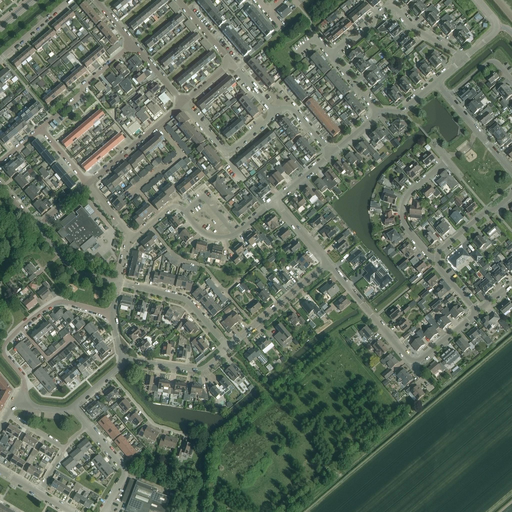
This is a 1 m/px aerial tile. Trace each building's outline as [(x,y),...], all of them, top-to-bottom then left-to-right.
[(158,10),(163,5),(159,0),(154,4),(158,10)] [(201,7),(204,11),(212,5),(208,0),(201,7)] [(245,0),(237,0),(236,1),(239,5),(237,7),(240,10),(245,5),(243,2),(245,0)] [(424,5),(420,1),(421,0),(416,0),(413,3),(415,5),(410,9),(414,13),(422,7),(424,5)] [(365,3),(363,1),(359,5),(366,13),(370,9),(365,3)] [(84,11),(89,7),(85,2),(80,6),(84,11)] [(122,8),(118,3),(113,7),(117,12),(120,10),(122,12),(125,15),(127,13),(124,10),(123,8),(122,8)] [(153,14),(158,10),(154,4),(149,9),(153,14)] [(283,19),(287,16),(291,12),(285,4),(277,11),(283,19)] [(359,5),(359,4),(355,8),(362,16),(366,13),(359,5)] [(212,5),(204,11),(208,15),(215,9),(212,5)] [(425,11),(426,10),(427,9),(424,5),(422,7),(414,13),(418,17),(425,11)] [(243,14),(245,12),(248,16),(256,10),(252,6),(248,9),(246,6),(241,11),(243,14)] [(88,16),(93,11),(89,7),(84,11),(88,16)] [(429,23),(436,16),(439,13),(434,7),(432,8),(428,12),(430,15),(425,18),(429,23)] [(358,20),(362,16),(355,8),(351,11),(358,20)] [(148,18),(153,14),(149,9),(144,13),(148,18)] [(208,15),(211,19),(219,13),(215,9),(208,15)] [(256,10),(248,16),(252,20),(259,14),(256,10)] [(70,20),(71,19),(75,16),(71,11),(66,15),(70,20)] [(92,20),(97,16),(93,11),(88,16),(92,20)] [(354,23),(358,20),(351,11),(346,15),(354,23)] [(143,22),(148,18),(144,13),(139,17),(143,22)] [(219,13),(211,19),(215,23),(222,17),(219,13)] [(259,14),(252,20),(255,25),(263,18),(259,14)] [(65,24),(70,20),(66,15),(61,19),(65,24)] [(179,24),(180,23),(184,20),(180,15),(175,19),(179,24)] [(96,25),(97,24),(101,21),(97,16),(92,20),(96,25)] [(432,27),(440,20),(436,16),(429,23),(432,27)] [(451,19),(449,16),(443,22),(444,24),(440,28),(444,32),(451,25),(454,23),(451,19)] [(138,27),(143,22),(139,17),(134,21),(138,27)] [(224,26),(230,22),(228,19),(226,21),(222,17),(215,23),(219,27),(222,24),(224,26)] [(263,18),(255,25),(259,29),(266,23),(263,18)] [(346,20),(345,18),(340,21),(347,29),(352,26),(347,20),(346,20)] [(61,28),(65,24),(61,19),(57,23),(61,28)] [(174,28),(179,24),(175,19),(170,23),(174,28)] [(133,31),(138,27),(134,21),(129,25),(133,31)] [(340,21),(336,25),(338,27),(343,33),(347,29),(340,21)] [(386,22),(378,29),(380,32),(388,30),(390,33),(398,26),(394,21),(389,25),(386,22)] [(230,22),(224,26),(226,29),(222,32),(226,36),(233,30),(235,29),(232,24),(230,22)] [(56,32),(61,28),(57,23),(52,27),(55,31),(56,32)] [(101,32),(106,27),(102,23),(97,27),(101,32)] [(169,32),(174,28),(170,23),(165,27),(169,32)] [(266,23),(259,29),(262,33),(270,27),(266,23)] [(458,27),(454,23),(451,25),(444,32),(447,36),(456,29),(455,28),(458,27)] [(338,27),(336,25),(332,29),(338,37),(343,33),(338,27)] [(394,41),(399,37),(398,35),(402,31),(398,26),(390,33),(394,38),(392,39),(394,41)] [(462,27),(457,31),(459,33),(455,37),(458,41),(466,35),(469,32),(466,28),(464,26),(462,27)] [(101,32),(105,37),(110,32),(106,27),(101,32)] [(171,35),(169,32),(165,27),(160,32),(164,37),(167,35),(168,37),(169,36),(172,40),(174,38),(171,35)] [(270,27),(262,33),(266,37),(264,39),(266,41),(272,37),(269,34),(273,31),(270,27)] [(332,29),(331,28),(327,31),(324,35),(329,41),(332,39),(334,41),(338,37),(332,29)] [(51,39),(56,35),(55,34),(51,30),(47,34),(51,39)] [(226,36),(230,40),(237,34),(233,30),(226,36)] [(106,43),(109,41),(114,37),(110,32),(105,37),(107,39),(104,41),(106,43)] [(169,42),(164,37),(160,32),(155,36),(159,41),(162,38),(167,44),(169,42)] [(466,35),(458,41),(462,45),(466,41),(468,44),(473,39),(471,37),(472,36),(469,32),(466,35)] [(191,38),(195,43),(200,38),(196,33),(191,38)] [(46,43),(51,39),(47,34),(42,38),(46,43)] [(230,40),(233,44),(240,38),(237,34),(230,40)] [(154,45),(159,41),(155,36),(150,40),(154,45)] [(410,40),(406,36),(401,39),(399,37),(394,41),(396,44),(398,42),(402,47),(404,46),(410,40)] [(115,44),(117,42),(118,41),(114,37),(109,41),(113,46),(115,44)] [(42,47),(46,43),(42,38),(37,42),(42,47)] [(186,42),(190,47),(195,43),(191,38),(186,42)] [(244,42),(240,38),(233,44),(237,49),(244,42)] [(406,55),(413,50),(411,48),(416,44),(411,39),(410,40),(404,46),(408,50),(405,53),(406,55)] [(149,49),(153,46),(154,45),(150,40),(145,44),(149,49)] [(37,51),(42,47),(37,42),(33,46),(37,51)] [(181,46),(185,51),(190,47),(186,42),(181,46)] [(237,49),(240,53),(247,47),(244,42),(237,49)] [(181,46),(176,50),(180,55),(185,51),(181,46)] [(30,56),(35,52),(31,47),(26,51),(30,56)] [(101,56),(105,52),(102,48),(101,47),(96,51),(101,56)] [(247,47),(240,53),(244,57),(248,54),(250,56),(255,52),(255,51),(253,49),(251,51),(247,47)] [(362,55),(364,54),(358,47),(347,56),(351,61),(355,57),(357,59),(362,55)] [(180,65),(185,61),(180,55),(176,50),(171,54),(175,60),(178,58),(179,60),(177,62),(180,65)] [(26,60),(30,56),(26,51),(21,55),(26,60)] [(96,60),(101,56),(96,51),(92,55),(96,60)] [(206,56),(211,61),(216,57),(211,52),(206,56)] [(435,68),(441,64),(437,59),(440,57),(435,52),(430,56),(432,58),(429,61),(435,68)] [(311,64),(320,57),(316,53),(310,58),(312,61),(310,63),(311,64)] [(358,69),(366,63),(363,59),(364,58),(363,57),(366,55),(364,53),(364,54),(362,55),(357,59),(359,61),(355,65),(358,69)] [(177,62),(175,60),(171,54),(166,59),(170,64),(173,61),(175,63),(172,66),(175,69),(177,67),(180,65),(177,62)] [(21,64),(26,60),(21,55),(17,59),(21,64)] [(91,64),(96,60),(92,55),(87,59),(91,64)] [(135,55),(128,62),(131,66),(133,68),(131,70),(133,72),(137,69),(140,67),(142,65),(143,64),(135,55)] [(206,66),(211,61),(206,56),(201,60),(206,66)] [(317,67),(323,61),(320,57),(311,64),(313,66),(315,64),(317,67)] [(16,68),(20,65),(21,64),(17,59),(12,63),(16,68)] [(87,68),(91,64),(87,59),(82,63),(83,64),(87,68)] [(161,63),(165,68),(170,64),(166,59),(161,63)] [(256,62),(253,59),(247,63),(251,68),(259,61),(258,59),(256,60),(256,61),(256,62)] [(426,76),(431,72),(427,68),(429,66),(424,59),(419,64),(422,67),(419,69),(426,76)] [(201,60),(196,65),(201,70),(203,67),(208,73),(210,71),(206,66),(201,60)] [(255,72),(260,67),(258,65),(261,63),(259,61),(251,68),(255,72)] [(318,73),(327,66),(323,61),(317,67),(319,69),(317,71),(318,73)] [(366,63),(358,69),(362,73),(366,70),(368,72),(373,68),(374,67),(376,65),(374,63),(371,65),(368,61),(366,63)] [(127,70),(124,67),(121,64),(116,68),(121,74),(118,77),(122,82),(122,81),(130,74),(127,70)] [(196,74),(201,70),(196,65),(191,69),(196,74)] [(324,75),(330,70),(327,66),(318,73),(320,74),(322,73),(324,75)] [(82,76),(86,72),(83,68),(82,67),(77,70),(82,76)] [(262,69),(260,67),(255,72),(258,76),(266,69),(264,67),(262,69)] [(366,78),(369,82),(377,76),(380,73),(374,67),(373,68),(368,72),(370,74),(366,78)] [(416,85),(421,81),(417,75),(419,74),(414,68),(409,72),(412,75),(409,77),(416,85)] [(9,74),(5,69),(4,70),(1,72),(0,73),(7,81),(10,79),(11,80),(16,77),(11,71),(9,74)] [(191,69),(186,73),(191,78),(196,74),(191,69)] [(262,80),(267,75),(265,73),(268,71),(266,69),(258,76),(262,80)] [(77,80),(82,76),(77,70),(73,74),(77,80)] [(137,75),(134,78),(139,83),(146,77),(147,78),(150,76),(151,75),(147,70),(142,74),(141,72),(137,75)] [(328,82),(330,80),(336,75),(332,71),(326,76),(328,78),(326,80),(328,82)] [(117,79),(112,73),(106,78),(109,82),(111,85),(114,88),(122,82),(118,77),(118,78),(117,79)] [(186,82),(191,78),(186,73),(181,77),(186,82)] [(377,83),(379,85),(381,83),(385,79),(380,73),(377,76),(369,82),(373,86),(377,83)] [(490,89),(496,84),(494,81),(499,78),(494,73),(487,79),(489,82),(486,85),(490,89)] [(32,77),(29,74),(25,77),(30,82),(34,79),(32,77)] [(72,84),(77,80),(73,74),(68,78),(72,84)] [(269,78),(267,75),(262,80),(265,84),(273,77),(272,75),(269,78)] [(331,86),(339,79),(336,75),(330,80),(332,82),(329,84),(331,86)] [(231,86),(235,83),(230,76),(225,80),(231,86)] [(288,85),(293,80),(290,76),(284,81),(288,85)] [(404,76),(399,80),(402,83),(399,85),(403,89),(406,93),(411,89),(409,86),(411,84),(409,82),(406,78),(404,76)] [(181,87),(186,82),(181,77),(176,81),(181,87)] [(273,81),(275,79),(273,77),(265,84),(269,88),(274,83),(272,81),(273,80),(273,81)] [(68,87),(72,84),(68,78),(63,82),(65,84),(68,87)] [(127,93),(132,89),(129,85),(131,83),(127,78),(119,85),(127,93)] [(337,88),(343,83),(339,79),(331,86),(332,88),(335,86),(337,88)] [(229,93),(233,89),(231,86),(225,80),(221,83),(227,90),(229,93)] [(291,90),(297,85),(293,80),(288,85),(291,90)] [(105,87),(100,81),(94,86),(100,93),(102,91),(103,92),(105,91),(106,92),(104,94),(105,96),(111,90),(107,86),(105,87)] [(151,100),(153,98),(155,97),(153,94),(159,89),(155,83),(148,89),(150,90),(145,95),(150,101),(151,100)] [(221,83),(217,87),(223,93),(225,96),(229,93),(227,90),(221,83)] [(338,94),(346,87),(343,83),(337,88),(339,91),(336,92),(338,94)] [(376,87),(372,91),(374,93),(378,89),(383,85),(381,83),(379,85),(376,87)] [(61,93),(66,89),(61,84),(57,88),(61,93)] [(295,94),(300,89),(297,85),(291,90),(295,94)] [(507,88),(505,85),(500,89),(497,86),(492,90),(497,95),(499,93),(502,96),(509,89),(508,87),(507,88)] [(389,89),(385,92),(388,95),(395,103),(400,98),(396,94),(399,92),(394,86),(390,90),(389,89)] [(219,97),(223,93),(217,87),(213,90),(219,97)] [(344,97),(350,91),(346,87),(338,94),(339,96),(342,94),(344,97)] [(57,97),(61,93),(57,88),(52,92),(57,97)] [(470,92),(467,88),(459,95),(464,101),(470,95),(472,98),(477,94),(473,89),(470,92)] [(164,104),(169,99),(164,93),(166,91),(164,89),(160,92),(162,95),(158,98),(160,100),(164,104)] [(298,98),(304,93),(300,89),(295,94),(298,98)] [(506,106),(511,102),(508,99),(511,95),(511,93),(511,92),(511,91),(509,89),(502,96),(504,99),(502,101),(506,106)] [(138,106),(144,100),(142,98),(141,96),(143,95),(143,94),(144,93),(140,90),(137,93),(139,95),(133,100),(136,104),(138,106)] [(214,100),(219,97),(213,90),(209,94),(214,100)] [(52,101),(57,97),(52,92),(47,96),(52,101)] [(477,101),(484,95),(481,92),(479,94),(474,98),(477,101)] [(122,99),(118,94),(117,93),(114,95),(112,93),(108,97),(110,99),(108,101),(113,106),(122,99)] [(302,102),(306,99),(307,97),(304,93),(298,98),(302,102)] [(210,104),(214,100),(209,94),(205,97),(210,104)] [(345,105),(354,98),(350,94),(344,99),(346,101),(344,103),(345,105)] [(475,101),(468,107),(474,114),(479,110),(480,112),(483,110),(481,108),(484,106),(481,102),(486,98),(484,95),(477,101),(476,100),(475,101)] [(47,105),(52,101),(47,96),(43,100),(47,105)] [(247,99),(245,96),(239,101),(242,105),(249,99),(248,98),(247,99)] [(208,110),(212,106),(210,104),(205,97),(200,101),(208,110)] [(155,104),(157,103),(153,98),(151,100),(153,102),(151,103),(147,106),(155,115),(160,111),(155,104)] [(316,102),(312,98),(305,104),(308,108),(316,102)] [(351,107),(357,102),(354,98),(345,105),(347,107),(349,105),(351,107)] [(246,110),(252,105),(250,102),(251,101),(249,99),(242,105),(246,110)] [(43,109),(37,102),(35,100),(30,104),(38,113),(39,112),(40,112),(42,110),(42,109),(43,109)] [(208,110),(200,101),(196,104),(202,111),(204,109),(206,112),(208,110)] [(318,105),(316,102),(308,108),(312,112),(319,106),(321,104),(321,103),(318,105)] [(352,113),(361,106),(357,102),(351,107),(353,110),(351,111),(352,113)] [(38,113),(30,104),(26,107),(34,116),(35,115),(35,116),(38,113)] [(129,108),(127,105),(121,110),(123,112),(121,114),(124,117),(126,116),(126,117),(128,119),(130,118),(129,118),(134,114),(137,112),(134,108),(132,109),(131,107),(129,108)] [(254,107),(252,105),(246,110),(249,114),(256,108),(255,106),(254,107)] [(315,116),(323,110),(319,106),(312,112),(315,116)] [(358,116),(364,110),(361,106),(352,113),(354,115),(356,113),(358,116)] [(31,119),(34,117),(33,117),(34,116),(26,107),(22,111),(29,120),(31,119)] [(143,123),(149,118),(144,113),(146,111),(143,107),(140,109),(141,110),(135,115),(137,117),(140,119),(143,123)] [(484,126),(488,122),(492,119),(490,116),(493,113),(488,107),(482,112),(484,115),(479,120),(484,126)] [(253,118),(259,113),(257,110),(258,109),(256,108),(249,114),(253,118)] [(319,121),(326,114),(323,110),(315,116),(319,121)] [(29,120),(22,111),(17,115),(21,119),(25,124),(26,123),(27,123),(29,121),(29,120)] [(99,120),(101,119),(104,116),(100,111),(94,115),(99,120)] [(179,123),(186,116),(183,112),(175,118),(179,123)] [(323,125),(330,119),(326,114),(319,121),(323,125)] [(93,125),(99,120),(94,115),(89,120),(93,125)] [(182,127),(187,123),(190,121),(186,116),(179,123),(182,126),(182,127)] [(278,123),(282,127),(290,120),(290,119),(287,119),(285,117),(283,119),(281,116),(276,121),(278,123)] [(141,127),(134,119),(132,117),(130,118),(132,120),(132,121),(126,127),(124,124),(121,126),(125,131),(128,129),(132,134),(141,127)] [(25,124),(21,119),(17,123),(22,130),(24,129),(27,127),(26,126),(27,126),(25,124)] [(326,129),(333,123),(330,119),(323,125),(326,129)] [(88,130),(93,125),(89,120),(83,124),(88,130)] [(239,120),(235,123),(240,129),(244,125),(241,121),(239,120)] [(285,132),(292,125),(291,123),(291,121),(290,120),(282,127),(285,132)] [(399,133),(407,126),(407,125),(403,121),(396,121),(391,125),(392,126),(389,129),(392,132),(394,134),(397,132),(399,133)] [(497,124),(495,121),(489,126),(491,129),(490,130),(489,131),(491,133),(492,133),(493,135),(501,128),(497,124)] [(22,130),(17,123),(12,126),(18,133),(19,132),(20,133),(22,130)] [(183,133),(190,126),(187,123),(182,127),(182,126),(179,128),(183,133)] [(235,123),(231,127),(236,132),(240,129),(235,123)] [(330,133),(337,127),(333,123),(326,129),(330,133)] [(82,134),(88,130),(83,124),(78,129),(82,134)] [(288,136),(297,128),(294,127),(292,125),(285,132),(288,136)] [(15,136),(18,134),(18,133),(12,126),(8,130),(14,137),(15,136)] [(186,136),(194,130),(190,126),(183,133),(186,136)] [(228,127),(226,129),(227,130),(232,136),(236,132),(231,127),(229,128),(228,127)] [(333,137),(340,131),(337,127),(330,133),(333,137)] [(292,140),(300,134),(298,131),(298,129),(297,128),(288,136),(292,140)] [(379,128),(374,132),(381,140),(383,138),(389,141),(393,138),(386,130),(383,132),(379,128)] [(498,142),(506,135),(501,128),(493,135),(495,137),(494,137),(496,140),(497,139),(498,141),(498,142)] [(77,139),(82,134),(78,129),(72,134),(77,139)] [(11,140),(14,138),(13,137),(14,137),(8,130),(4,134),(9,141),(11,140)] [(190,140),(191,139),(197,134),(194,130),(186,136),(190,140)] [(225,132),(222,134),(227,139),(232,136),(227,130),(225,132)] [(3,134),(1,131),(0,131),(0,138),(1,139),(5,144),(6,143),(7,144),(9,141),(4,134),(3,134)] [(271,131),(267,135),(271,140),(273,139),(276,137),(274,135),(271,131)] [(161,144),(162,144),(160,142),(164,139),(158,132),(154,135),(155,137),(161,144)] [(375,148),(377,146),(376,144),(381,140),(374,132),(369,136),(373,141),(371,143),(374,146),(375,148)] [(195,143),(202,137),(198,133),(197,134),(191,139),(195,143)] [(403,138),(404,137),(402,133),(396,137),(400,143),(404,140),(403,138)] [(71,144),(77,139),(72,134),(67,138),(71,144)] [(119,144),(124,139),(120,134),(114,139),(119,144)] [(267,135),(262,138),(267,144),(269,142),(270,143),(272,141),(271,140),(267,135)] [(506,147),(510,143),(511,141),(510,139),(506,135),(498,142),(500,144),(499,144),(501,147),(502,146),(504,144),(506,147)] [(157,148),(161,144),(155,137),(151,140),(157,148)] [(198,147),(205,141),(202,137),(195,143),(198,147)] [(299,147),(307,140),(307,139),(304,139),(302,137),(295,143),(299,147)] [(66,148),(71,144),(67,138),(61,143),(66,148)] [(262,138),(258,142),(263,147),(265,146),(267,144),(262,138)] [(36,149),(42,145),(37,139),(32,144),(36,149)] [(113,148),(119,144),(114,139),(109,143),(113,148)] [(400,145),(399,144),(395,139),(391,143),(395,147),(396,149),(400,145)] [(153,151),(157,148),(151,140),(147,144),(153,151)] [(302,152),(309,145),(308,143),(308,141),(307,140),(299,147),(302,152)] [(258,142),(254,145),(259,151),(261,149),(263,147),(258,142)] [(361,154),(362,153),(365,156),(369,153),(372,157),(376,154),(370,147),(367,144),(365,145),(362,142),(355,148),(361,154)] [(108,153),(113,148),(109,143),(103,148),(108,153)] [(200,154),(201,152),(207,147),(204,143),(196,149),(200,154)] [(150,154),(153,151),(147,144),(143,147),(150,154)] [(41,155),(46,150),(42,145),(36,149),(41,155)] [(254,145),(250,149),(255,154),(259,151),(254,145)] [(306,156),(314,148),(311,147),(309,145),(302,152),(306,156)] [(205,156),(212,150),(208,146),(207,147),(201,152),(205,156)] [(146,157),(150,154),(143,147),(140,150),(146,157)] [(26,157),(31,153),(30,152),(27,148),(22,152),(25,156),(26,157)] [(102,158),(108,153),(103,148),(98,152),(102,158)] [(309,160),(313,157),(317,154),(315,151),(315,149),(314,148),(306,156),(309,160)] [(250,149),(246,152),(251,158),(253,156),(254,157),(256,155),(255,154),(250,149)] [(46,160),(51,156),(46,150),(41,155),(46,160)] [(208,160),(215,154),(212,150),(205,156),(208,160)] [(141,162),(141,161),(145,158),(139,151),(134,154),(141,162)] [(97,162),(102,158),(98,152),(92,157),(97,162)] [(246,152),(242,156),(246,161),(248,160),(250,158),(251,158),(246,152)] [(358,156),(356,158),(351,152),(345,157),(352,165),(357,161),(359,164),(362,161),(358,156)] [(432,161),(435,159),(429,152),(425,156),(421,159),(423,162),(426,166),(426,165),(427,165),(429,164),(429,163),(432,161)] [(138,167),(137,165),(141,162),(134,154),(130,158),(132,159),(138,167)] [(211,164),(218,157),(215,154),(208,160),(211,164)] [(13,163),(11,161),(2,169),(6,173),(11,169),(12,168),(22,160),(23,159),(20,155),(17,158),(18,159),(13,163)] [(293,172),(298,168),(294,163),(296,161),(291,155),(288,157),(291,160),(287,164),(293,172)] [(50,166),(52,165),(56,161),(51,156),(46,160),(50,166)] [(242,156),(237,159),(242,165),(244,163),(245,164),(246,164),(247,163),(246,161),(242,156)] [(91,167),(97,162),(92,157),(87,162),(91,167)] [(222,166),(220,163),(222,162),(218,157),(211,164),(209,165),(211,167),(212,165),(214,167),(217,171),(222,166)] [(134,170),(138,167),(132,159),(128,163),(131,166),(134,170)] [(237,159),(233,163),(238,168),(242,165),(237,159)] [(6,173),(11,178),(16,173),(14,171),(22,164),(24,163),(22,160),(12,168),(11,169),(6,173)] [(343,165),(339,161),(333,166),(340,174),(345,170),(349,175),(353,172),(348,167),(345,163),(343,165)] [(86,172),(91,167),(87,162),(81,166),(86,172)] [(128,173),(132,169),(126,162),(121,165),(128,173)] [(57,173),(62,169),(57,163),(53,167),(52,168),(57,173)] [(405,170),(412,178),(418,173),(417,172),(421,169),(416,163),(410,168),(409,167),(405,170)] [(293,172),(287,164),(282,168),(280,165),(278,168),(283,173),(285,171),(289,175),(293,172)] [(124,176),(128,173),(121,165),(118,169),(124,176)] [(279,183),(284,179),(280,175),(283,173),(278,168),(277,166),(275,169),(277,172),(273,176),(279,183)] [(200,180),(204,177),(201,173),(197,168),(192,172),(194,174),(200,180)] [(61,179),(66,174),(62,169),(57,173),(61,179)] [(120,179),(124,176),(118,169),(114,172),(116,175),(120,179)] [(332,188),(337,184),(334,180),(337,178),(330,169),(324,174),(330,181),(328,183),(332,188)] [(168,179),(173,175),(169,170),(164,174),(168,179)] [(261,170),(258,172),(260,174),(263,178),(266,181),(268,178),(269,179),(268,179),(275,187),(279,183),(273,176),(271,173),(268,176),(269,176),(268,176),(267,177),(261,170)] [(449,175),(446,171),(441,176),(442,178),(437,182),(442,188),(447,184),(452,189),(458,185),(450,176),(451,175),(450,174),(449,175)] [(14,179),(18,184),(23,180),(27,177),(29,175),(27,172),(22,177),(20,174),(14,179)] [(188,175),(195,184),(200,180),(194,174),(192,172),(190,174),(188,175)] [(66,184),(71,180),(66,174),(61,179),(66,184)] [(120,179),(116,175),(112,178),(118,185),(122,182),(120,179)] [(191,188),(195,184),(188,175),(186,177),(188,179),(185,181),(191,188)] [(404,184),(408,179),(403,175),(399,180),(398,178),(392,184),(400,191),(405,185),(404,184)] [(220,180),(217,176),(210,182),(214,187),(224,179),(223,178),(220,180)] [(18,184),(22,189),(28,184),(26,181),(28,179),(27,177),(23,180),(18,184)] [(114,188),(118,185),(112,178),(108,181),(113,187),(114,188)] [(266,195),(270,191),(266,186),(268,184),(265,181),(266,181),(263,178),(259,182),(262,185),(261,186),(259,187),(266,195)] [(326,185),(320,178),(314,183),(317,187),(320,190),(322,193),(328,188),(330,190),(332,188),(328,183),(326,185)] [(109,190),(113,187),(108,181),(107,179),(103,183),(106,186),(101,190),(103,193),(107,190),(108,189),(109,190)] [(187,191),(191,188),(185,181),(184,179),(181,181),(179,183),(187,191)] [(219,192),(226,186),(223,183),(225,181),(224,179),(214,187),(215,188),(215,187),(219,192)] [(71,190),(76,185),(71,180),(66,184),(71,190)] [(182,195),(187,191),(179,183),(175,187),(179,191),(182,195)] [(176,191),(169,184),(167,186),(166,184),(164,185),(172,194),(176,191)] [(28,196),(40,187),(38,185),(35,187),(34,185),(32,185),(30,186),(24,192),(28,196)] [(172,194),(164,185),(162,187),(164,189),(161,191),(164,193),(168,198),(172,194)] [(228,189),(226,186),(219,192),(223,196),(222,197),(223,197),(232,189),(231,187),(228,189)] [(257,189),(254,186),(249,190),(254,195),(257,193),(261,199),(266,195),(259,187),(257,189)] [(434,190),(430,186),(425,190),(424,190),(422,191),(423,192),(422,193),(425,196),(427,198),(433,193),(437,197),(441,193),(440,192),(437,188),(434,190)] [(42,188),(40,187),(28,196),(33,201),(36,198),(38,196),(37,194),(39,191),(42,188)] [(311,204),(318,199),(308,187),(302,192),(311,204)] [(227,202),(234,196),(231,192),(233,190),(232,189),(223,197),(227,202)] [(395,205),(397,197),(392,195),(393,192),(384,189),(383,193),(386,194),(384,202),(395,205)] [(166,204),(170,200),(168,198),(164,193),(160,196),(166,204)] [(257,202),(251,195),(248,198),(246,195),(244,196),(252,206),(257,202)] [(162,207),(166,204),(160,196),(156,200),(162,207)] [(252,206),(244,196),(243,198),(245,200),(242,203),(247,210),(252,206)] [(305,203),(301,197),(298,200),(296,198),(290,202),(297,210),(302,206),(302,205),(305,203)] [(115,208),(123,202),(119,198),(112,204),(115,208)] [(477,206),(472,200),(470,198),(469,198),(468,198),(466,200),(466,201),(463,203),(465,205),(463,206),(469,214),(472,211),(477,206)] [(43,204),(48,200),(47,199),(42,203),(39,200),(33,205),(37,210),(43,204)] [(52,205),(49,201),(48,201),(48,200),(43,204),(37,210),(41,215),(47,209),(45,207),(47,205),(50,207),(52,205)] [(158,210),(162,207),(156,200),(152,203),(158,210)] [(420,208),(421,202),(414,201),(414,205),(415,205),(415,207),(411,206),(410,215),(421,216),(422,208),(420,208)] [(119,212),(119,211),(126,206),(123,202),(115,208),(119,212)] [(247,210),(242,203),(239,206),(236,203),(235,205),(243,214),(243,213),(247,210)] [(88,204),(84,208),(90,216),(95,212),(88,204)] [(150,215),(153,211),(154,211),(147,204),(144,207),(150,215)] [(238,218),(243,214),(235,205),(233,206),(235,208),(232,211),(238,218)] [(456,225),(463,219),(458,213),(461,211),(457,206),(452,210),(454,212),(453,213),(453,214),(451,216),(457,224),(456,225)] [(104,233),(82,207),(76,212),(75,212),(78,215),(76,217),(72,213),(60,223),(63,228),(57,233),(58,233),(63,238),(63,239),(65,237),(71,245),(69,246),(69,247),(70,246),(75,252),(74,252),(75,253),(80,248),(84,252),(84,251),(96,241),(96,242),(97,241),(95,239),(97,237),(98,239),(98,238),(104,233),(104,234),(104,233)] [(146,218),(150,215),(144,207),(140,211),(146,218)] [(142,221),(146,218),(140,211),(136,214),(142,221)] [(392,217),(391,211),(384,212),(385,218),(384,218),(385,226),(395,224),(394,216),(392,217)] [(332,219),(335,217),(332,213),(324,219),(327,222),(331,218),(332,219)] [(143,223),(142,221),(136,214),(135,215),(137,216),(133,219),(134,221),(129,225),(132,227),(136,223),(139,226),(143,223)] [(273,230),(278,226),(275,223),(277,221),(273,215),(265,222),(269,227),(270,227),(273,230)] [(324,220),(319,215),(315,217),(312,219),(312,220),(309,223),(314,229),(324,220)] [(171,227),(179,220),(175,216),(170,221),(168,219),(163,223),(165,225),(168,223),(171,227)] [(443,236),(449,231),(447,229),(450,226),(444,218),(437,224),(439,227),(437,228),(443,236)] [(174,235),(178,232),(176,229),(182,224),(179,220),(171,227),(168,229),(172,233),(167,236),(169,239),(174,235)] [(495,228),(492,225),(485,231),(490,238),(497,231),(500,235),(502,233),(497,226),(495,228)] [(331,228),(329,229),(327,226),(320,233),(324,237),(326,235),(330,239),(336,233),(339,231),(336,228),(333,230),(331,228)] [(432,245),(437,240),(433,235),(435,233),(432,229),(430,226),(427,229),(430,233),(425,237),(432,245)] [(182,239),(189,233),(186,229),(180,234),(178,232),(174,235),(176,238),(177,239),(180,237),(182,239)] [(290,234),(286,229),(281,233),(279,231),(274,235),(276,237),(279,235),(283,240),(286,237),(290,234)] [(398,237),(395,231),(394,231),(392,229),(383,234),(387,240),(390,238),(392,242),(394,244),(403,239),(401,235),(398,237)] [(339,244),(335,247),(340,253),(343,250),(348,246),(343,240),(345,239),(344,238),(350,233),(347,230),(342,235),(341,235),(339,237),(335,240),(339,244)] [(154,244),(155,244),(153,242),(157,239),(151,231),(147,235),(148,237),(154,244)] [(258,238),(253,232),(248,235),(255,243),(259,240),(261,243),(264,241),(260,236),(258,238)] [(184,248),(189,244),(187,242),(193,237),(189,233),(182,239),(184,241),(181,244),(184,248)] [(251,251),(254,249),(251,246),(255,243),(248,235),(244,239),(250,245),(247,247),(251,251)] [(482,238),(480,236),(473,241),(480,249),(484,246),(486,248),(492,244),(489,241),(486,237),(484,239),(483,238),(482,238)] [(150,247),(154,244),(148,237),(144,240),(150,247)] [(144,253),(144,252),(147,251),(147,250),(150,247),(144,240),(140,243),(142,245),(140,247),(144,253)] [(200,252),(202,242),(197,241),(195,249),(193,248),(191,254),(194,255),(197,255),(198,251),(200,252)] [(301,247),(296,241),(291,246),(289,243),(285,247),(283,248),(286,252),(290,248),(294,253),(301,247)] [(207,258),(209,252),(206,251),(207,244),(202,242),(200,252),(205,253),(204,257),(207,258)] [(245,248),(240,243),(236,246),(242,253),(242,254),(244,256),(248,253),(249,253),(251,251),(247,247),(245,248)] [(414,254),(412,251),(410,249),(412,248),(407,243),(400,249),(404,254),(405,254),(409,258),(414,254)] [(388,256),(395,249),(391,244),(384,251),(388,256)] [(215,260),(218,246),(213,245),(212,253),(209,252),(207,258),(215,260)] [(223,262),(223,261),(225,256),(222,255),(224,248),(218,246),(215,260),(220,261),(223,262)] [(236,264),(241,260),(238,257),(242,254),(242,253),(236,246),(232,249),(237,255),(232,260),(235,263),(236,264)] [(141,259),(141,258),(142,259),(144,259),(145,254),(144,254),(144,253),(140,247),(138,248),(137,252),(133,251),(131,257),(133,257),(141,259)] [(358,250),(356,248),(354,249),(351,252),(353,255),(348,259),(353,266),(355,265),(356,265),(356,264),(359,261),(361,264),(359,265),(360,265),(363,262),(366,260),(364,257),(358,250)] [(470,257),(465,251),(463,249),(461,251),(459,253),(458,254),(458,255),(456,256),(450,261),(456,268),(470,257)] [(477,262),(482,257),(476,250),(471,255),(477,262)] [(294,260),(289,264),(287,266),(290,269),(292,267),(293,268),(299,263),(301,265),(299,267),(303,272),(306,269),(313,263),(310,259),(309,259),(306,255),(304,256),(302,253),(294,260)] [(420,262),(415,257),(410,262),(420,273),(423,270),(427,267),(421,261),(420,262)] [(406,258),(398,265),(401,269),(409,262),(406,258)] [(511,265),(507,260),(503,263),(502,262),(500,264),(504,268),(506,267),(511,272),(511,271),(511,265)] [(370,263),(364,268),(367,271),(367,270),(369,273),(364,276),(370,283),(374,279),(382,289),(392,280),(387,275),(388,274),(386,271),(385,272),(381,268),(377,271),(370,263)] [(31,281),(33,280),(37,277),(34,274),(37,272),(30,264),(24,269),(31,276),(28,278),(31,281)] [(502,280),(506,276),(501,270),(504,268),(500,264),(497,266),(498,267),(494,270),(502,280)] [(286,284),(291,280),(287,275),(289,273),(286,269),(284,267),(281,269),(285,273),(279,277),(286,284)] [(502,280),(494,270),(490,273),(489,272),(487,275),(491,279),(493,277),(498,283),(502,280)] [(160,274),(160,273),(160,271),(159,271),(158,274),(155,273),(155,272),(152,271),(150,279),(153,280),(152,283),(158,284),(158,282),(160,275),(160,274)] [(273,285),(270,287),(276,294),(281,289),(277,284),(279,283),(272,274),(268,278),(273,285)] [(433,287),(437,283),(435,282),(438,279),(433,274),(426,280),(430,286),(431,285),(433,287)] [(493,287),(489,281),(491,279),(487,275),(484,277),(486,278),(482,282),(483,284),(483,283),(489,290),(493,287)] [(411,284),(418,279),(415,276),(409,281),(411,284)] [(260,280),(267,287),(270,284),(263,277),(260,280)] [(483,284),(482,282),(480,280),(477,283),(474,285),(477,289),(475,290),(477,294),(482,290),(485,294),(489,290),(483,283),(483,284)] [(42,300),(50,293),(47,289),(50,287),(45,282),(42,284),(45,287),(37,294),(42,300)] [(246,292),(249,289),(243,282),(240,285),(246,292)] [(263,285),(262,284),(260,282),(256,285),(262,292),(259,295),(265,302),(270,297),(266,293),(268,291),(263,285)] [(339,291),(333,283),(329,287),(327,284),(320,290),(324,296),(327,293),(331,297),(339,291)] [(440,299),(443,295),(447,292),(442,286),(434,292),(440,299)] [(195,298),(203,292),(199,288),(192,294),(195,298)] [(423,299),(429,293),(426,290),(420,295),(423,299)] [(29,310),(37,303),(34,299),(37,297),(34,293),(33,292),(30,295),(31,296),(23,303),(29,310)] [(203,292),(195,298),(199,302),(200,301),(206,296),(203,292)] [(203,305),(212,298),(211,296),(209,298),(207,295),(206,296),(200,301),(203,305)] [(340,311),(346,306),(350,303),(344,296),(335,304),(340,311)] [(131,303),(132,299),(123,297),(122,301),(121,301),(120,305),(125,306),(130,308),(130,309),(133,310),(133,309),(134,304),(131,303)] [(212,301),(213,299),(212,298),(203,305),(207,309),(214,303),(212,301)] [(433,310),(441,303),(438,299),(430,306),(433,310)] [(252,314),(261,306),(256,300),(247,308),(252,314)] [(511,303),(511,304),(508,300),(504,303),(504,304),(502,306),(502,305),(498,308),(501,312),(503,314),(511,306),(511,303)] [(308,301),(302,306),(305,310),(309,314),(313,310),(316,313),(320,318),(325,314),(321,309),(320,310),(315,305),(312,302),(312,303),(310,304),(308,301)] [(145,320),(146,317),(147,312),(144,312),(146,304),(139,302),(138,307),(136,312),(140,313),(139,317),(143,318),(142,320),(145,320)] [(216,305),(214,303),(207,309),(210,313),(218,306),(217,304),(216,305)] [(461,306),(459,303),(457,304),(456,303),(452,307),(460,315),(461,315),(464,314),(464,313),(463,312),(464,312),(460,307),(461,306)] [(160,322),(160,321),(161,316),(158,315),(160,307),(152,305),(151,310),(150,315),(156,316),(155,321),(160,322)] [(218,306),(210,313),(213,317),(222,310),(218,306)] [(326,314),(332,309),(329,306),(323,311),(326,314)] [(460,315),(452,307),(452,306),(449,309),(447,307),(444,310),(449,316),(451,314),(456,319),(456,318),(457,319),(459,317),(460,316),(459,316),(460,315)] [(393,320),(397,317),(401,314),(396,307),(388,314),(393,320)] [(176,326),(180,319),(178,317),(179,314),(170,308),(167,312),(165,316),(167,317),(165,319),(170,322),(171,320),(173,321),(172,323),(176,326)] [(61,317),(65,314),(65,313),(62,309),(55,315),(53,312),(50,315),(56,322),(59,320),(62,317),(61,317)] [(447,326),(451,323),(447,318),(449,316),(444,310),(441,312),(444,317),(441,319),(447,326)] [(65,321),(72,315),(68,311),(65,313),(65,314),(61,317),(62,317),(59,320),(60,321),(63,318),(65,321)] [(240,324),(243,322),(234,312),(232,314),(232,315),(228,318),(234,325),(238,322),(240,324)] [(299,319),(294,313),(288,318),(294,326),(299,322),(301,325),(305,322),(301,317),(299,319)] [(435,325),(437,323),(433,318),(429,313),(427,316),(430,320),(435,325)] [(499,319),(498,317),(494,313),(491,316),(491,317),(489,318),(488,316),(481,322),(488,330),(492,328),(495,325),(494,323),(499,319)] [(74,317),(72,315),(65,321),(62,324),(65,328),(69,325),(72,323),(76,319),(75,319),(77,318),(76,317),(74,316),(74,317)] [(75,327),(82,321),(79,317),(77,318),(75,319),(76,319),(72,323),(75,327)] [(234,325),(228,318),(224,321),(221,323),(229,333),(232,331),(230,329),(234,325)] [(404,331),(410,326),(403,319),(395,326),(399,330),(401,328),(404,331)] [(443,330),(447,326),(441,319),(437,323),(443,330)] [(434,337),(438,334),(432,327),(435,325),(430,320),(428,322),(430,325),(426,328),(428,330),(434,337)] [(77,332),(86,325),(82,321),(75,327),(77,329),(77,330),(76,331),(77,332)] [(55,331),(47,322),(45,324),(44,323),(42,325),(48,332),(50,334),(55,331)] [(191,324),(189,322),(183,326),(190,334),(193,331),(195,333),(198,330),(192,323),(191,324)] [(88,333),(95,327),(91,323),(82,330),(83,331),(84,331),(85,330),(88,333)] [(293,338),(283,327),(280,324),(275,328),(280,333),(278,335),(277,334),(274,337),(282,347),(293,338)] [(44,335),(48,332),(42,325),(40,326),(41,327),(39,329),(44,335)] [(374,335),(366,326),(364,328),(363,328),(363,329),(359,332),(360,332),(364,337),(362,338),(365,341),(366,340),(367,341),(367,340),(370,343),(375,339),(373,336),(374,335)] [(98,331),(95,327),(88,333),(90,336),(89,336),(89,337),(89,338),(90,338),(97,332),(98,331)] [(140,332),(139,331),(136,327),(127,334),(133,341),(139,336),(141,338),(146,334),(142,330),(140,332)] [(484,340),(487,337),(481,329),(478,331),(475,328),(467,335),(472,341),(480,335),(484,340)] [(44,335),(39,329),(36,331),(35,330),(34,331),(40,339),(44,335)] [(424,334),(421,329),(418,331),(424,338),(426,336),(430,341),(434,337),(428,330),(424,334)] [(40,339),(34,331),(32,333),(33,334),(30,336),(38,345),(42,341),(40,339)] [(421,348),(425,344),(421,340),(424,338),(418,331),(416,334),(417,335),(413,339),(415,341),(421,348)] [(91,340),(93,342),(100,337),(97,332),(90,338),(89,338),(88,339),(89,341),(91,340)] [(79,340),(82,338),(77,333),(73,337),(75,339),(78,342),(79,340)] [(95,348),(102,342),(104,341),(100,337),(93,342),(91,344),(93,347),(94,346),(94,347),(95,348)] [(199,341),(196,338),(191,343),(194,346),(195,345),(201,353),(203,352),(204,351),(208,348),(205,344),(206,344),(202,339),(199,341)] [(266,340),(264,338),(259,342),(259,343),(257,345),(261,350),(264,348),(264,349),(271,343),(268,338),(266,340)] [(467,344),(462,338),(456,343),(464,352),(469,348),(471,350),(475,347),(471,342),(468,344),(467,343),(467,344)] [(143,352),(146,349),(150,345),(145,339),(137,346),(143,352)] [(24,344),(22,341),(14,348),(18,352),(28,344),(26,342),(24,344)] [(58,344),(56,341),(52,345),(57,350),(61,347),(58,344)] [(174,348),(174,343),(175,342),(170,341),(170,345),(164,344),(162,355),(170,356),(171,348),(174,348)] [(384,347),(379,341),(373,346),(377,351),(375,352),(379,357),(381,356),(388,350),(384,346),(384,347)] [(417,351),(421,348),(415,341),(411,345),(417,351)] [(28,348),(32,344),(30,342),(28,344),(18,352),(22,356),(30,350),(28,348)] [(99,352),(106,346),(102,342),(95,348),(93,349),(94,350),(95,350),(96,349),(99,352)] [(53,354),(57,350),(52,345),(48,348),(49,349),(53,354)] [(102,360),(109,354),(107,352),(109,350),(106,346),(99,352),(101,355),(100,355),(100,357),(102,360)] [(190,352),(191,347),(191,346),(186,346),(186,350),(180,349),(178,358),(186,359),(187,352),(190,352)] [(66,358),(69,356),(68,355),(70,353),(70,352),(67,348),(62,352),(66,358)] [(259,352),(256,348),(253,351),(251,349),(244,355),(250,362),(257,356),(263,364),(267,361),(259,352)] [(455,350),(453,351),(451,348),(441,357),(447,363),(450,360),(452,363),(457,358),(457,359),(460,356),(455,350)] [(32,352),(30,350),(22,356),(26,361),(35,353),(34,351),(32,352)] [(61,361),(63,360),(65,359),(66,358),(62,352),(57,356),(61,361)] [(29,365),(37,359),(35,356),(37,355),(35,353),(26,361),(29,365)] [(395,360),(390,355),(384,360),(383,358),(380,361),(384,366),(386,363),(391,368),(394,366),(398,363),(395,360)] [(90,367),(92,365),(91,364),(93,362),(88,356),(84,360),(90,367)] [(39,361),(37,359),(29,365),(33,370),(43,361),(41,359),(39,361)] [(81,374),(83,372),(82,371),(85,369),(79,363),(80,363),(77,360),(75,362),(77,365),(75,367),(78,370),(81,374)] [(88,368),(90,367),(84,360),(80,363),(79,363),(85,369),(87,367),(88,368)] [(438,365),(435,361),(432,364),(433,365),(428,369),(433,375),(440,369),(442,372),(446,369),(441,363),(438,365)] [(455,369),(457,371),(465,365),(464,363),(455,369)] [(236,372),(231,366),(225,371),(234,381),(239,376),(242,379),(245,377),(242,374),(239,370),(236,372)] [(33,373),(37,378),(47,370),(45,368),(43,370),(41,367),(33,373)] [(72,369),(70,367),(67,368),(70,371),(75,377),(77,375),(78,377),(80,375),(77,371),(74,368),(72,369)] [(403,370),(401,368),(394,374),(395,376),(396,376),(399,379),(398,379),(398,380),(398,381),(398,382),(398,383),(399,383),(400,383),(401,383),(402,382),(405,386),(412,379),(404,369),(403,370)] [(386,379),(393,373),(390,369),(383,375),(386,379)] [(49,372),(47,370),(37,378),(41,382),(48,376),(46,374),(49,372)] [(72,382),(74,380),(73,379),(75,377),(70,371),(66,375),(72,382)] [(66,375),(63,372),(59,375),(67,384),(69,382),(70,383),(72,382),(66,375)] [(51,378),(48,376),(41,382),(44,387),(52,380),(54,379),(53,377),(51,378)] [(154,392),(155,386),(152,385),(153,378),(147,377),(146,386),(149,386),(148,391),(153,391),(154,392)] [(230,390),(233,388),(231,385),(225,378),(219,382),(223,387),(221,388),(225,393),(229,390),(230,390)] [(155,386),(154,392),(157,392),(162,393),(163,390),(164,380),(159,379),(158,386),(155,386)] [(52,380),(44,387),(50,393),(58,387),(54,383),(52,380)] [(170,394),(171,388),(169,388),(170,381),(164,380),(163,390),(162,393),(167,394),(170,394)] [(0,389),(2,391),(8,386),(9,385),(5,381),(0,384),(0,389)] [(179,392),(181,382),(176,382),(174,389),(171,388),(170,394),(179,395),(179,392)] [(184,396),(187,397),(187,395),(188,391),(185,390),(186,383),(181,382),(179,392),(184,393),(184,396)] [(208,400),(208,397),(207,394),(205,393),(205,392),(204,392),(204,390),(202,389),(202,386),(197,385),(197,384),(195,396),(198,396),(198,397),(199,399),(208,400)] [(414,388),(412,385),(408,389),(405,391),(408,394),(411,392),(417,400),(424,394),(419,389),(420,388),(417,386),(414,388)] [(9,396),(9,395),(12,390),(8,386),(2,391),(0,393),(0,394),(7,399),(9,396)] [(218,390),(215,386),(209,391),(216,398),(219,395),(220,397),(225,393),(221,388),(218,390)] [(111,401),(110,399),(118,393),(113,387),(108,391),(107,391),(104,393),(107,396),(104,397),(107,401),(109,403),(111,401)] [(126,412),(128,411),(131,408),(127,403),(128,402),(125,399),(119,405),(126,412)] [(105,406),(100,400),(96,403),(95,401),(85,409),(87,411),(86,411),(87,412),(87,411),(91,415),(94,412),(100,407),(102,409),(105,406)] [(133,415),(131,412),(126,417),(130,422),(132,421),(137,426),(142,421),(136,413),(133,415)] [(108,419),(105,416),(102,419),(98,422),(98,423),(99,422),(100,423),(99,424),(102,427),(112,418),(111,416),(108,419)] [(106,431),(113,425),(110,422),(113,419),(112,418),(102,427),(104,430),(105,429),(106,430),(105,431),(106,431)] [(11,437),(16,429),(10,425),(6,432),(9,434),(8,435),(11,437)] [(115,428),(113,425),(106,431),(106,430),(107,432),(106,432),(109,435),(120,426),(118,425),(115,428)] [(113,440),(117,437),(120,434),(118,431),(121,428),(120,426),(109,435),(112,439),(112,438),(113,439),(113,440)] [(153,430),(154,430),(148,427),(146,430),(142,428),(138,434),(142,437),(143,435),(154,441),(159,433),(153,430)] [(17,439),(19,436),(21,432),(16,429),(11,437),(10,438),(12,440),(14,437),(17,438),(17,439)] [(28,445),(32,438),(26,435),(22,442),(28,445)] [(124,438),(121,435),(114,441),(114,442),(115,441),(116,442),(115,443),(118,446),(128,437),(127,435),(124,438)] [(172,438),(166,436),(165,439),(161,438),(159,446),(162,447),(163,445),(174,449),(176,444),(177,439),(172,437),(172,438)] [(122,450),(129,444),(126,441),(129,438),(128,437),(118,446),(120,449),(121,448),(122,449),(122,450)] [(34,449),(35,446),(38,442),(32,438),(28,445),(34,449)] [(88,450),(88,449),(92,446),(86,439),(82,442),(83,442),(82,443),(88,450)] [(176,456),(180,457),(182,453),(191,456),(194,447),(191,446),(191,445),(184,442),(181,450),(178,449),(176,456)] [(88,450),(82,443),(81,444),(80,443),(77,446),(78,448),(83,454),(88,450)] [(131,447),(129,444),(122,450),(123,451),(122,451),(125,455),(136,446),(135,444),(131,447)] [(45,455),(49,448),(43,445),(40,449),(39,451),(45,455)] [(0,456),(5,459),(8,455),(9,453),(6,451),(8,447),(5,446),(3,449),(0,455),(0,456)] [(129,459),(133,456),(136,453),(134,449),(137,447),(136,446),(125,455),(128,458),(129,457),(129,458),(129,459)] [(50,458),(54,452),(49,448),(45,455),(50,458)] [(83,454),(78,448),(75,450),(75,451),(74,452),(80,459),(85,455),(83,454)] [(80,459),(74,452),(73,453),(73,452),(69,455),(71,457),(76,463),(80,459)] [(95,465),(102,459),(101,458),(102,458),(99,454),(95,458),(91,461),(95,465)] [(16,466),(20,459),(14,456),(10,462),(16,466)] [(76,463),(71,457),(67,459),(68,460),(67,461),(73,468),(77,464),(76,463)] [(22,469),(24,465),(25,463),(20,459),(16,466),(22,469)] [(103,460),(102,459),(95,465),(99,470),(106,463),(104,460),(103,460)] [(73,468),(67,461),(66,462),(65,461),(62,464),(68,472),(73,468)] [(103,474),(110,468),(109,467),(109,466),(106,463),(99,470),(103,474)] [(36,469),(38,467),(35,465),(34,468),(31,466),(27,472),(33,476),(37,469),(36,469)] [(110,469),(110,468),(103,474),(106,478),(114,472),(111,468),(110,469)] [(38,479),(42,472),(37,469),(33,476),(38,479)] [(60,483),(63,479),(61,478),(58,482),(55,480),(51,487),(57,490),(60,483)] [(166,507),(170,498),(156,493),(157,489),(132,480),(129,483),(126,491),(166,507)] [(62,493),(66,487),(60,483),(57,490),(62,493)] [(68,497),(70,492),(72,490),(66,487),(62,493),(68,497)] [(155,511),(164,511),(166,507),(126,491),(123,499),(124,503),(128,505),(126,510),(129,511),(148,511),(150,510),(155,511)] [(84,506),(87,500),(84,498),(87,494),(84,493),(82,497),(78,503),(84,506)] [(82,497),(77,494),(76,496),(73,500),(78,503),(82,497)] [(89,509),(91,505),(93,503),(87,500),(84,506),(89,509)]
